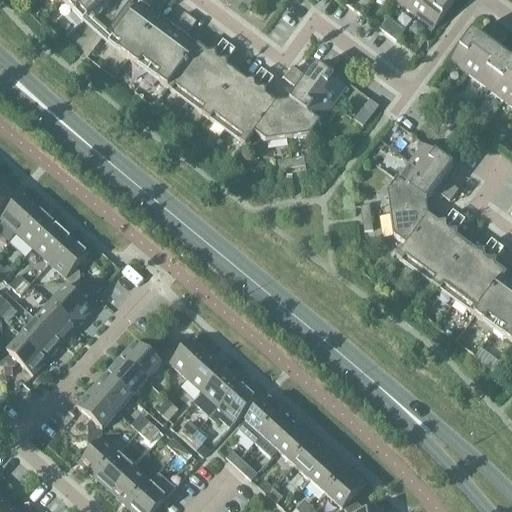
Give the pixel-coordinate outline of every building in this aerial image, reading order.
[(59,0),(73,14),(77,10),(88,21),(109,0),(59,0)] [(254,136),(276,106),(266,99),(265,92),(273,82),(262,73),(254,84),(247,84),(228,70),(227,64),(235,53),(223,44),(215,55),(209,56),(189,42),(188,35),(196,24),(184,16),(177,26),(170,27),(151,13),(150,6),(154,0),(144,0),(137,9),(129,3),(104,37),(124,52),(121,57),(245,149),(255,137),(254,136)] [(402,0),(398,6),(415,19),(429,0),(402,0)] [(429,0),(415,19),(434,32),(456,2),(452,0),(429,0)] [(450,65),(469,78),(502,34),(496,29),(488,40),(481,41),(473,35),(450,65)] [(469,78),(486,91),(508,61),(500,55),(499,49),(507,38),(502,34),(469,78)] [(486,91),(503,104),(511,92),(511,63),(508,61),(486,91)] [(289,76),(333,109),(346,90),(316,68),(310,77),(304,78),(293,70),(289,76)] [(296,96),(290,104),(320,126),(333,109),(289,76),(284,82),(295,90),(296,96)] [(511,92),(503,104),(511,110),(511,92)] [(290,104),(283,105),(289,142),(311,139),(320,126),(290,104)] [(276,106),(254,136),(255,137),(267,145),(289,142),(283,105),(276,106)] [(423,148),(410,166),(454,199),(458,193),(448,185),(447,178),(453,170),(423,148)] [(291,162),(293,171),(305,169),(304,160),(291,162)] [(293,171),(291,162),(279,164),(280,173),(293,171)] [(410,166),(397,183),(427,205),(433,198),(439,196),(450,204),(454,199),(410,166)] [(0,210),(13,196),(0,183),(0,210)] [(387,196),(391,218),(428,212),(427,206),(427,205),(397,183),(387,196)] [(41,212),(24,197),(1,223),(17,238),(41,212)] [(361,209),(362,222),(371,221),(369,208),(361,209)] [(57,227),(41,212),(17,238),(33,253),(57,227)] [(394,239),(406,248),(407,249),(429,219),(428,212),(391,218),(394,239)] [(407,249),(406,248),(397,261),(511,346),(511,280),(496,269),(495,263),(503,252),(492,243),(484,254),(477,255),(458,241),(457,234),(465,223),(453,215),(445,225),(438,226),(429,219),(407,249)] [(371,221),(362,222),(364,234),(373,233),(371,221)] [(33,253),(49,267),(73,241),(57,227),(33,253)] [(66,282),(66,286),(80,286),(80,275),(76,272),(89,256),(73,241),(49,267),(66,282)] [(9,289),(15,294),(25,283),(19,278),(9,289)] [(25,283),(15,294),(20,299),(30,288),(25,283)] [(66,291),(51,307),(77,331),(92,314),(77,301),(81,297),(80,286),(66,286),(66,291)] [(6,304),(0,310),(0,319),(1,320),(11,309),(6,304)] [(51,307),(37,323),(63,347),(77,331),(51,307)] [(37,323),(22,339),(48,363),(63,347),(37,323)] [(7,356),(3,356),(4,370),(14,370),(18,366),(33,379),(48,363),(22,339),(7,356)] [(176,353),(165,353),(166,367),(170,367),(186,382),(210,356),(193,341),(180,356),(176,353)] [(151,358),(135,344),(120,361),(146,384),(161,368),(166,367),(164,353),(154,354),(151,358)] [(226,371),(210,356),(186,382),(202,397),(226,371)] [(146,384),(120,361),(106,377),(132,400),(146,384)] [(242,385),(226,371),(202,397),(218,411),(242,385)] [(91,393),(117,416),(132,400),(106,377),(91,393)] [(218,411),(210,420),(216,426),(224,417),(235,427),(258,401),(242,385),(218,411)] [(88,427),(88,438),(102,437),(102,433),(117,416),(91,393),(76,409),(91,423),(88,427)] [(245,425),(239,433),(255,448),(262,440),(285,414),(269,399),(245,425)] [(157,414),(163,419),(173,408),(167,403),(157,414)] [(163,419),(168,424),(178,413),(173,408),(163,419)] [(262,440),(255,448),(271,462),(278,455),(301,429),(285,414),(262,440)] [(138,435),(144,440),(154,429),(148,424),(138,435)] [(144,440),(149,445),(159,434),(154,429),(144,440)] [(294,469),(317,443),(301,429),(278,455),(294,469)] [(177,438),(187,446),(193,439),(184,431),(177,438)] [(79,467),(96,482),(119,456),(102,441),(102,437),(88,438),(89,448),(93,452),(79,467)] [(193,439),(187,446),(196,455),(202,448),(193,439)] [(167,449),(176,458),(183,451),(173,442),(167,449)] [(310,484),(333,458),(317,443),(294,469),(310,484)] [(183,451),(176,458),(186,466),(192,459),(183,451)] [(226,461),(235,470),(241,463),(232,454),(226,461)] [(96,482),(112,497),(135,471),(119,456),(96,482)] [(310,484),(326,498),(349,472),(333,458),(310,484)] [(235,470),(244,478),(251,472),(241,463),(235,470)] [(128,511),(151,485),(135,471),(112,497),(128,511)] [(349,472),(326,498),(340,511),(343,511),(353,502),(366,488),(349,472)] [(258,490),(267,499),(273,492),(264,483),(258,490)] [(151,485),(128,511),(157,511),(168,500),(151,485)] [(273,492),(267,499),(276,507),(283,501),(273,492)] [(0,511),(8,511),(11,509),(0,498),(0,511)] [(363,511),(353,502),(343,511),(363,511)]
